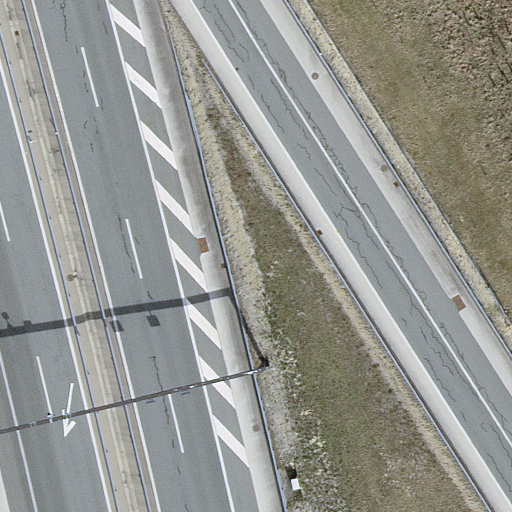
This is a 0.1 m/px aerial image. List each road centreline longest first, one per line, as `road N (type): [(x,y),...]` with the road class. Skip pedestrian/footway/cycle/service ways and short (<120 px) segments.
road 1 (motorway): [(511,467),(215,0)]
road 2 (motorway): [(195,511),(158,336),(69,0)]
road 3 (motorway): [(0,203),(74,511)]
